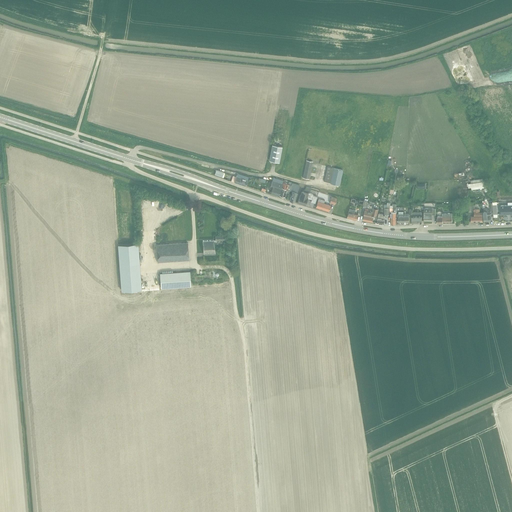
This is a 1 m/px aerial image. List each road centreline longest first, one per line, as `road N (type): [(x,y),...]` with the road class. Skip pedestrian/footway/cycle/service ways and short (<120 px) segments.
road 1 (unclassified): [(191,192),(364,245),(511,247)]
road 2 (primary): [(417,236),(327,222),(201,182)]
road 3 (unclassified): [(131,159),(137,149),(151,149),(266,176)]
road 4 (primary): [(131,159),(0,117)]
